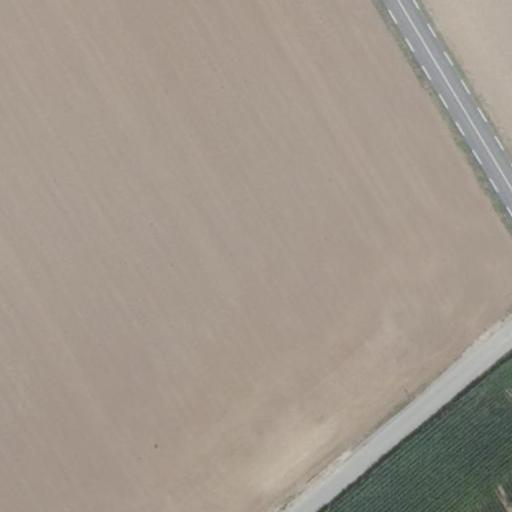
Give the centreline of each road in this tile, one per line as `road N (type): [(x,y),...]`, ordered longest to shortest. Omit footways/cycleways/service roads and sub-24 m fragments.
road 1 (unclassified): [(302,511),(511,332)]
road 2 (secondary): [(400,0),(511,188)]
